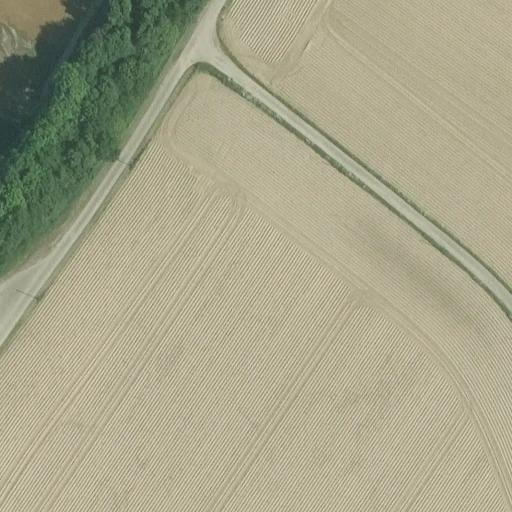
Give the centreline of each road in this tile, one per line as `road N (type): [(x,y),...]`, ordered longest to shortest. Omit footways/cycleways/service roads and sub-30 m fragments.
road 1 (residential): [(511,309),(470,260),(193,44)]
road 2 (unclassified): [(0,335),(193,44)]
